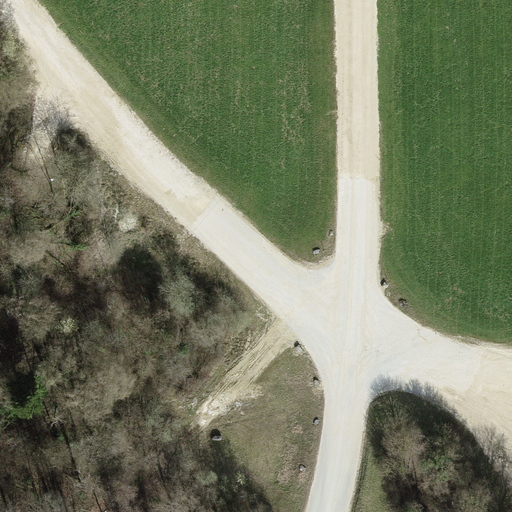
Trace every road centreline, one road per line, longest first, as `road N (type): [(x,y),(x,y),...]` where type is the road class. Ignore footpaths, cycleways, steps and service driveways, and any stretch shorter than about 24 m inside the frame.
road 1 (track): [(511,383),(452,374),(288,287),(176,190),(7,0)]
road 2 (track): [(356,0),(353,325),(327,511)]
